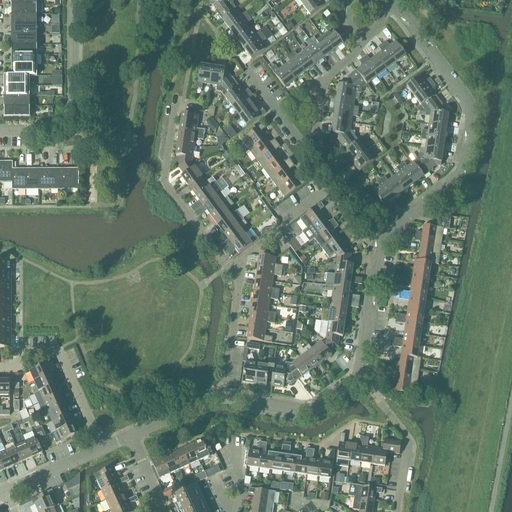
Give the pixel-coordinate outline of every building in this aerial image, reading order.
[(320,0),(311,0),(303,6),(311,16),(329,2),(327,0),(323,0),(321,1),(320,0)] [(223,21),(237,10),(233,5),(210,1),(209,5),(214,6),(217,10),(216,11),(223,21)] [(37,4),(11,4),(11,14),(37,14),(37,4)] [(230,31),(249,17),(246,13),(241,16),(237,10),(223,21),(230,31)] [(37,14),(11,14),(12,25),(37,25),(37,14)] [(51,16),(51,24),(59,24),(59,16),(51,16)] [(237,40),(252,29),(247,23),(252,20),(249,17),(230,31),(237,40)] [(37,25),(12,25),(12,35),(37,35),(37,25)] [(323,37),(333,52),(343,44),(329,26),(325,29),(329,33),(323,37)] [(244,50),(263,36),(260,32),(256,35),(252,29),(237,40),(244,50)] [(12,45),(37,45),(37,35),(12,35),(12,45)] [(261,43),(266,40),(263,36),(244,50),(252,60),(266,49),(261,43)] [(310,40),(324,59),(333,52),(323,37),(317,42),(314,37),(310,40)] [(304,52),(314,66),(324,59),(310,40),(306,43),(309,47),(304,52)] [(382,45),(396,63),(406,56),(395,42),(389,46),(386,42),(382,45)] [(12,55),(37,55),(37,45),(12,45),(12,55)] [(396,63),(382,45),(379,48),(382,52),(376,56),(387,71),(396,63)] [(290,55),(304,73),(314,66),(304,52),(298,56),(294,52),(290,55)] [(12,65),(37,65),(37,55),(12,55),(12,65)] [(284,66),(295,80),(304,73),(290,55),(287,57),(290,62),(284,66)] [(387,71),(376,56),(370,61),(367,56),(363,59),(377,78),(387,71)] [(377,78),(363,59),(359,62),(362,66),(357,71),(367,85),(377,78)] [(37,65),(12,65),(12,76),(30,76),(30,77),(37,77),(37,65)] [(210,85),(213,67),(200,65),(197,88),(202,89),(203,84),(210,85)] [(295,80),(284,66),(279,70),(275,66),(271,69),(285,88),(295,80)] [(213,67),(210,85),(217,86),(217,91),(221,92),(224,69),(213,67)] [(225,98),(239,87),(232,78),(231,79),(227,74),(228,69),(224,69),(221,92),(225,98)] [(367,85),(357,71),(347,78),(348,79),(346,81),(355,93),(360,93),(361,94),(362,89),(367,85)] [(12,76),(4,76),(4,86),(30,86),(30,77),(30,76),(12,76)] [(430,79),(426,82),(421,76),(407,86),(414,96),(433,83),(430,79)] [(359,100),(360,93),(355,93),(346,81),(344,83),(339,82),(337,97),(355,99),(359,100)] [(414,96),(414,97),(421,106),(436,96),(431,90),(436,86),(433,83),(414,96)] [(30,86),(4,86),(4,97),(30,97),(30,86)] [(239,87),(225,98),(233,107),(251,93),(248,90),(244,93),(239,87)] [(240,117),(254,106),(249,101),(254,97),(251,93),(233,107),(240,117)] [(421,106),(417,109),(420,112),(423,113),(425,112),(448,115),(449,111),(445,111),(441,106),(443,105),(436,96),(421,106)] [(4,107),(30,107),(30,97),(4,97),(4,107)] [(335,109),(358,113),(359,108),(353,107),(355,99),(337,97),(335,109)] [(247,127),(265,113),(262,109),(258,112),(254,106),(240,117),(247,127)] [(5,118),(30,118),(30,107),(4,107),(5,118)] [(333,121),(351,124),(352,117),(357,117),(358,113),(335,109),(333,121)] [(448,115),(425,112),(425,116),(430,117),(429,124),(447,127),(448,115)] [(199,116),(182,114),(180,131),(204,135),(205,130),(197,129),(199,116)] [(351,124),(333,121),(332,133),(355,136),(355,132),(350,131),(351,124)] [(249,150),(265,138),(262,133),(262,131),(266,128),(263,124),(241,140),(249,150)] [(423,130),(422,135),(445,139),(447,127),(429,124),(428,131),(423,130)] [(178,143),(195,146),(196,139),(203,141),(204,135),(180,131),(178,143)] [(345,153),(359,142),(355,136),(332,133),(331,136),(336,137),(339,142),(338,143),(345,153)] [(426,148),(443,151),(445,139),(422,135),(421,140),(427,141),(426,148)] [(256,160),(277,144),(275,140),(271,143),(268,142),(265,138),(249,150),(256,160)] [(359,142),(345,153),(349,158),(345,161),(347,165),(366,151),(359,142)] [(178,167),(192,163),(195,146),(178,143),(176,156),(179,157),(178,167)] [(263,169),(279,157),(276,153),(276,150),(280,147),(277,144),(256,160),(263,169)] [(418,159),(441,162),(443,151),(426,148),(425,155),(419,154),(418,159)] [(366,151),(347,165),(350,169),(355,166),(359,172),(374,161),(366,151)] [(270,179),(292,163),(289,159),(285,162),(282,161),(279,157),(263,169),(270,179)] [(441,166),(441,162),(418,159),(413,163),(423,177),(433,170),(432,168),(436,165),(441,166)] [(0,183),(12,183),(13,183),(13,169),(13,162),(0,162),(0,183)] [(192,163),(178,167),(184,175),(181,177),(188,186),(202,176),(192,163)] [(277,189),(294,176),(290,172),(291,169),(294,166),(292,163),(270,179),(277,189)] [(400,166),(414,184),(423,177),(413,163),(407,167),(404,163),(400,166)] [(394,177),(404,192),(414,184),(400,166),(396,169),(399,173),(394,177)] [(29,190),(29,169),(13,169),(13,183),(12,183),(12,191),(29,190)] [(29,169),(29,190),(46,190),(46,169),(29,169)] [(46,169),(46,190),(62,190),(62,169),(46,169)] [(62,169),(62,190),(79,190),(79,169),(62,169)] [(202,176),(188,186),(196,196),(216,182),(213,178),(207,182),(202,176)] [(294,176),(277,189),(285,198),(306,182),(303,178),(300,181),(297,181),(294,176)] [(404,192),(394,177),(388,181),(385,177),(381,180),(395,199),(404,192)] [(380,187),(374,192),(385,206),(395,199),(381,180),(377,183),(380,187)] [(216,182),(196,196),(203,206),(221,193),(223,191),(216,182)] [(210,216),(230,201),(227,197),(225,198),(221,193),(203,206),(210,216)] [(230,201),(210,216),(217,225),(231,215),(227,210),(233,205),(230,201)] [(307,229),(323,217),(320,213),(321,210),(324,207),(321,203),(300,219),(307,229)] [(231,215),(217,225),(224,235),(244,220),(242,216),(243,215),(239,210),(238,211),(237,211),(231,215)] [(438,215),(437,221),(456,224),(457,218),(438,215)] [(307,229),(302,232),(309,242),(314,238),(336,223),(333,219),(330,222),(327,221),(323,217),(307,229)] [(244,220),(224,235),(231,244),(245,234),(241,229),(248,224),(244,220)] [(456,224),(437,221),(436,227),(444,229),(455,230),(456,224)] [(336,223),(314,238),(321,248),(338,236),(335,232),(335,229),(339,226),(336,223)] [(423,231),(421,233),(416,232),(416,237),(442,241),(444,229),(436,227),(424,225),(423,231)] [(245,234),(231,244),(239,255),(245,251),(259,240),(256,235),(251,230),(245,234)] [(337,258),(351,255),(351,254),(338,236),(321,248),(329,258),(334,254),(337,258)] [(442,241),(416,237),(415,241),(419,242),(421,244),(420,250),(440,253),(442,241)] [(412,261),(415,261),(432,264),(439,265),(440,253),(420,250),(419,255),(417,257),(413,256),(412,261)] [(335,275),(352,277),(353,265),(350,265),(351,255),(337,258),(335,275)] [(276,258),(260,256),(258,268),(282,271),(283,267),(275,265),(276,258)] [(0,272),(11,272),(11,261),(0,261),(0,272)] [(415,261),(414,269),(405,267),(404,272),(430,276),(432,264),(415,261)] [(256,280),(273,282),(274,276),(282,277),(282,271),(258,268),(256,280)] [(0,282),(11,283),(11,272),(0,272),(0,282)] [(430,276),(404,272),(403,275),(413,277),(411,285),(428,287),(430,276)] [(325,285),(350,289),(352,277),(335,275),(327,274),(325,274),(324,280),(326,281),(325,285)] [(254,292),(279,295),(280,290),(272,289),(273,282),(256,280),(254,292)] [(11,283),(0,282),(0,293),(11,294),(11,283)] [(331,298),(348,301),(350,289),(325,285),(325,291),(332,292),(331,298)] [(428,287),(411,285),(410,292),(401,291),(400,295),(426,299),(428,287)] [(253,304),(269,306),(270,299),(278,300),(279,295),(254,292),(253,304)] [(11,294),(0,293),(0,304),(11,305),(11,294)] [(409,301),(408,308),(425,311),(426,299),(400,295),(400,299),(409,301)] [(322,309),(346,313),(348,301),(331,298),(330,306),(323,304),(322,309)] [(11,305),(0,304),(0,315),(11,316),(11,305)] [(251,316),(275,319),(276,314),(269,313),(269,306),(253,304),(251,316)] [(408,308),(407,316),(398,315),(397,319),(423,322),(425,311),(408,308)] [(320,321),(345,325),(346,313),(322,309),(320,321)] [(11,316),(0,315),(0,326),(11,326),(11,316)] [(249,328),(266,330),(267,323),(275,324),(275,319),(251,316),(249,328)] [(423,322),(397,319),(396,323),(406,324),(405,332),(421,334),(423,322)] [(345,325),(320,321),(318,334),(325,339),(338,347),(339,337),(343,337),(345,325)] [(0,337),(11,337),(11,326),(0,326),(0,337)] [(266,330),(249,328),(247,340),(272,343),(273,338),(265,337),(266,330)] [(421,334),(405,332),(403,340),(394,339),(394,342),(420,346),(421,334)] [(11,337),(0,337),(0,348),(11,348),(11,337)] [(312,349),(322,363),(332,356),(330,353),(338,347),(325,339),(312,349)] [(402,348),(401,355),(418,358),(420,346),(394,342),(393,347),(402,348)] [(309,346),(304,350),(302,347),(297,351),(302,357),(312,370),(322,363),(312,349),(311,349),(309,346)] [(400,361),(398,363),(394,362),(393,367),(419,371),(421,358),(418,358),(401,355),(400,361)] [(286,363),(285,367),(287,367),(287,368),(297,380),(301,377),(302,378),(312,370),(302,357),(292,364),(286,363)] [(274,372),(275,365),(276,359),(270,358),(269,365),(258,364),(255,384),(266,386),(268,371),(273,372),(274,372)] [(255,384),(258,364),(246,362),(243,382),(255,384)] [(34,382),(50,375),(46,365),(30,372),(34,382)] [(273,372),(271,386),(283,388),(284,383),(292,384),(297,380),(287,368),(287,367),(285,367),(275,365),(274,372),(273,372)] [(397,380),(418,383),(419,371),(393,367),(392,371),(397,372),(398,374),(397,380)] [(50,375),(34,382),(39,392),(55,385),(50,375)] [(0,398),(10,398),(10,381),(0,380),(0,398)] [(416,395),(417,386),(418,383),(397,380),(397,385),(394,387),(390,386),(389,391),(416,395)] [(39,392),(34,394),(38,404),(59,395),(55,385),(39,392)] [(59,395),(38,404),(43,414),(48,412),(63,405),(59,395)] [(63,405),(48,412),(52,422),(68,415),(63,405)] [(68,415),(52,422),(56,432),(72,424),(68,415)] [(72,424),(56,432),(52,434),(56,444),(77,435),(72,424)] [(341,434),(337,460),(336,466),(348,467),(351,445),(344,444),(345,435),(341,434)] [(42,453),(35,437),(25,442),(32,458),(42,453)] [(351,445),(348,467),(349,461),(361,463),(365,437),(361,437),(359,446),(351,445)] [(365,437),(361,463),(373,465),(375,448),(368,447),(369,438),(365,437)] [(213,455),(210,447),(206,440),(203,442),(202,440),(192,445),(199,462),(213,455)] [(387,453),(399,455),(401,443),(384,440),(383,450),(375,448),(373,465),(385,467),(387,453)] [(15,446),(22,462),(32,458),(25,442),(15,446)] [(259,469),(263,443),(259,442),(257,452),(249,450),(247,467),(259,469)] [(273,454),(271,470),(283,472),(287,443),(283,442),(283,446),(281,455),(273,454)] [(263,443),(259,469),(271,470),(273,454),(266,453),(267,443),(263,443)] [(287,443),(283,472),(295,474),(297,457),(289,456),(291,447),(291,444),(287,443)] [(199,462),(192,445),(182,449),(190,466),(199,462)] [(3,446),(0,447),(0,465),(3,471),(13,467),(5,451),(3,446)] [(5,451),(13,467),(22,462),(15,446),(5,451)] [(190,466),(182,449),(172,454),(180,471),(190,466)] [(307,476),(310,450),(306,449),(305,459),(297,457),(295,474),(307,476)] [(318,477),(321,461),(313,460),(315,450),(310,450),(307,476),(318,477)] [(331,479),(335,453),(330,453),(329,462),(321,461),(318,477),(331,479)] [(180,471),(172,454),(162,458),(170,475),(180,471)] [(170,475),(162,458),(152,463),(160,480),(170,475)] [(111,467),(99,473),(94,475),(101,490),(118,483),(118,481),(111,467)] [(196,479),(198,483),(208,478),(205,471),(195,476),(196,479)] [(106,500),(123,492),(119,485),(124,483),(122,479),(118,481),(118,483),(101,490),(106,500)] [(350,484),(348,497),(354,498),(374,500),(375,495),(377,493),(382,494),(382,489),(356,485),(350,484)] [(163,492),(165,498),(178,492),(176,488),(175,487),(163,492)] [(207,511),(196,487),(176,496),(183,511),(207,511)] [(276,492),(249,488),(249,493),(253,494),(255,496),(254,502),(274,505),(276,492)] [(37,497),(32,499),(34,505),(37,511),(44,511),(55,508),(55,507),(59,506),(52,490),(48,492),(37,497)] [(123,492),(106,500),(110,510),(127,502),(127,501),(123,492)] [(131,511),(128,505),(133,502),(131,498),(127,501),(127,502),(110,510),(111,511),(131,511)] [(372,511),(374,500),(354,498),(352,510),(360,511),(359,511),(372,511)] [(272,511),(274,505),(254,502),(252,511),(272,511)]
